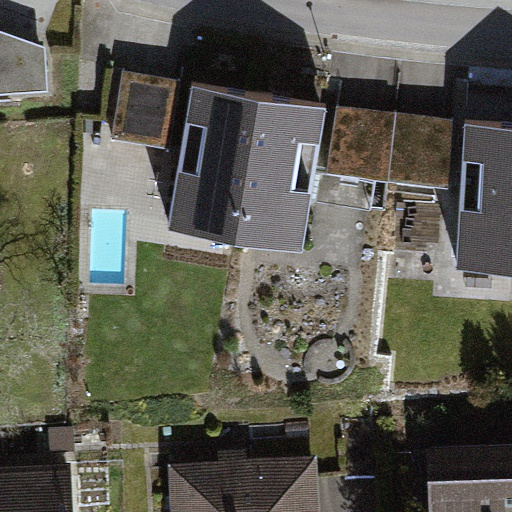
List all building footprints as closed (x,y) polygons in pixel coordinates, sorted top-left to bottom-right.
[(0,86),(43,85),(42,48),(4,34),(2,39),(0,38),(0,86)] [(180,83),(122,73),(112,135),(170,144),(180,83)] [(236,234),(260,90),(192,79),(169,223),(236,234)] [(327,101),(260,90),(236,234),(303,245),(327,101)] [(395,115),(336,109),(326,172),(389,178),(395,115)] [(453,121),(395,115),(389,178),(450,185),(453,121)] [(511,119),(465,116),(457,261),(511,264),(511,119)] [(376,475),(373,418),(342,420),(346,477),(376,475)] [(511,511),(511,444),(430,448),(432,511),(511,511)] [(314,511),(311,458),(175,466),(177,511),(314,511)] [(0,511),(69,511),(68,467),(5,470),(6,480),(0,480),(0,511)]
